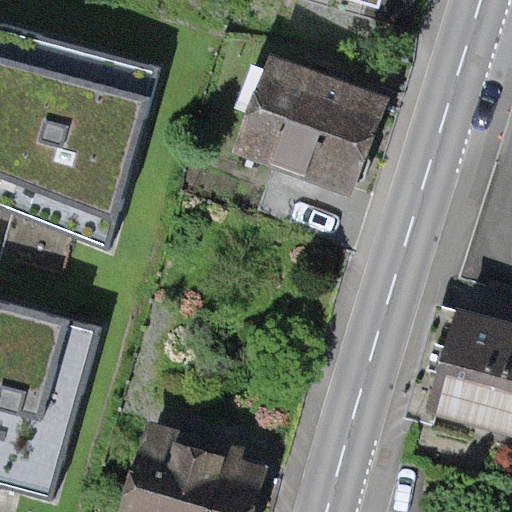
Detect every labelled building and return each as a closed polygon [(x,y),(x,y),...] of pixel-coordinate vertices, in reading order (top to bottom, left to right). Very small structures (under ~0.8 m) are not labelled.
[(383,0),(352,0),(381,8),(383,0)] [(0,206),(112,252),(161,66),(0,22),(0,206)] [(278,63),(246,148),(350,187),(382,102),(341,86),(278,63)] [(0,485),(55,501),(101,330),(0,298),(0,485)] [(511,327),(463,313),(435,408),(480,422),(511,431),(511,327)] [(242,452),(161,428),(136,511),(246,511),(258,473),(237,467),(240,459),(242,452)]
